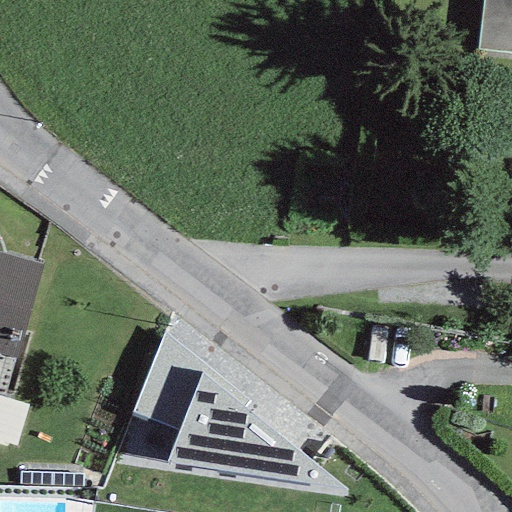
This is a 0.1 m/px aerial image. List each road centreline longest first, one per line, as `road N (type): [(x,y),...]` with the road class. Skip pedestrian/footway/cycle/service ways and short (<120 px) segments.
road 1 (residential): [(477,511),(412,449),(177,277),(0,130)]
road 2 (unknown): [(352,403),(404,373),(511,376)]
